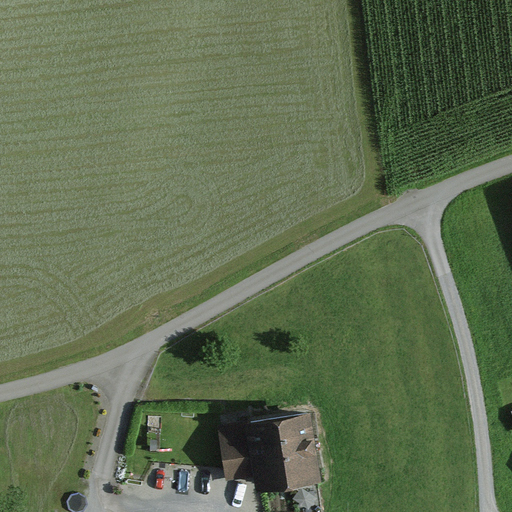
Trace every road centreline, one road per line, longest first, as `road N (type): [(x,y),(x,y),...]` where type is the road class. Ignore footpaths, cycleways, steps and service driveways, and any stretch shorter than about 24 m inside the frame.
road 1 (track): [(420,201),(133,352),(0,394)]
road 2 (track): [(488,511),(480,419),(420,201)]
road 3 (track): [(133,352),(95,511)]
